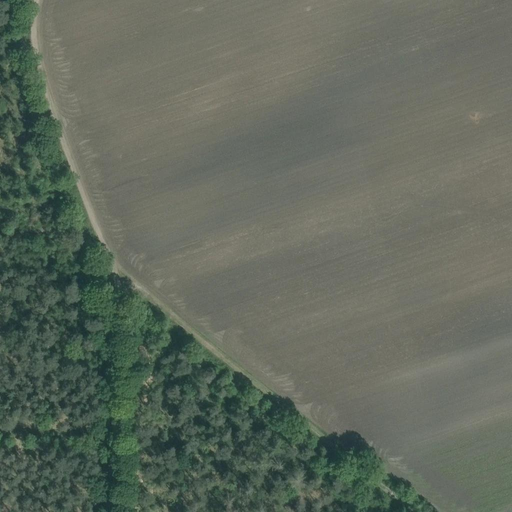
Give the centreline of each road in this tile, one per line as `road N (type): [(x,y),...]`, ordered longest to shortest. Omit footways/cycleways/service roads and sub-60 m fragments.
road 1 (track): [(113,269),(418,511)]
road 2 (track): [(97,237),(34,51)]
road 3 (track): [(115,429),(113,269)]
